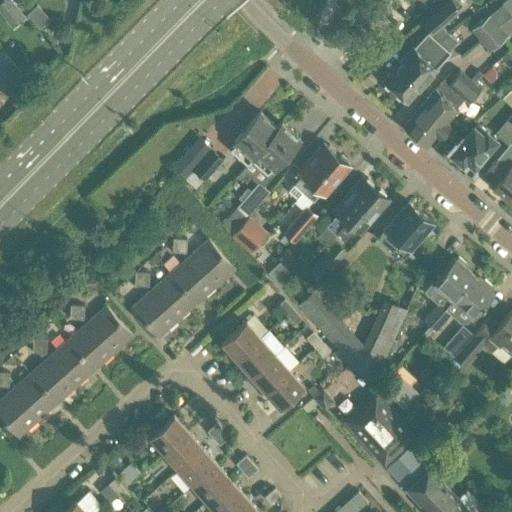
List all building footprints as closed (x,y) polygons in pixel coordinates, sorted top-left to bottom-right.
[(395,89),(448,32),(440,25),(459,8),(452,0),(445,0),(423,20),(431,29),(428,32),(427,32),(414,47),(412,46),(383,78),(386,81),(384,85),(389,89),(393,87),(395,89)] [(15,2),(4,12),(13,23),(25,14),(15,2)] [(479,39),(505,19),(511,13),(502,2),(470,28),(479,39)] [(511,26),(505,19),(479,39),(489,50),(508,34),(506,30),(511,26)] [(448,32),(395,89),(397,91),(395,95),(400,99),(404,97),(407,100),(436,68),(435,66),(448,51),(448,50),(457,40),(448,32)] [(0,45),(0,85),(3,89),(23,74),(0,45)] [(491,83),(496,79),(496,71),(492,67),(484,75),(491,83)] [(435,86),(403,123),(415,134),(454,90),(461,95),(474,81),(459,68),(448,81),(443,77),(436,85),(435,86)] [(480,87),(474,81),(461,95),(454,90),(415,134),(427,143),(435,133),(439,136),(449,124),(446,122),(459,107),(456,105),(464,96),(469,100),(480,87)] [(246,163),(281,122),(280,121),(277,126),(259,111),(233,141),(235,143),(229,149),(246,163)] [(299,137),(281,122),(246,163),(247,164),(251,159),(267,173),(271,166),(273,168),(299,137)] [(454,142),(448,148),(464,162),(467,159),(472,163),(494,138),(484,130),(482,133),(472,125),(463,136),(461,135),(455,143),(454,142)] [(304,190),(337,153),(335,151),(336,147),(331,144),(328,145),(325,142),(299,170),(304,174),(296,183),(304,190)] [(509,198),(511,194),(511,144),(499,160),(496,157),(482,174),(493,183),(492,184),(509,198)] [(204,178),(205,179),(224,157),(211,147),(185,178),(196,187),(204,178)] [(184,176),(195,164),(182,153),(172,166),(184,176)] [(337,153),(304,190),(313,198),(321,190),(325,193),(350,165),(345,160),(346,157),(342,153),(338,154),(337,153)] [(335,231),(374,186),(372,184),(372,181),(368,177),(364,178),(361,176),(334,207),(342,213),(337,219),(334,216),(327,224),(335,231)] [(236,206),(247,216),(270,190),(258,180),(236,206)] [(376,188),(374,186),(335,231),(344,239),(351,231),(347,227),(351,222),(359,229),(387,197),(385,196),(386,192),(379,187),(376,188)] [(384,225),(384,226),(377,237),(393,250),(401,240),(410,247),(432,221),(406,199),(384,225)] [(294,241),(318,214),(307,204),(283,232),(294,241)] [(245,218),(231,234),(251,251),(265,235),(245,218)] [(189,254),(215,284),(235,267),(208,237),(189,254)] [(321,280),(339,260),(326,248),(308,269),(321,280)] [(189,254),(170,271),(196,301),(215,284),(189,254)] [(445,306),(474,273),(465,265),(466,263),(458,256),(456,258),(454,255),(448,262),(440,254),(432,262),(428,271),(435,277),(433,280),(435,281),(431,286),(440,294),(436,298),(439,301),(445,306)] [(281,285),(293,274),(279,260),(267,271),(281,285)] [(142,270),(135,270),(134,284),(141,284),(142,270)] [(170,271),(151,288),(177,318),(196,301),(170,271)] [(445,306),(439,301),(431,310),(443,320),(451,312),(452,313),(460,304),(473,315),(494,290),(491,288),(493,286),(484,278),(483,281),(474,273),(445,306)] [(177,318),(151,288),(132,305),(158,335),(177,318)] [(360,372),(369,381),(376,375),(407,308),(384,298),(363,341),(313,288),(297,303),(350,361),(360,372)] [(286,313),(293,307),(285,297),(277,304),(286,313)] [(78,303),(70,303),(70,317),(77,318),(78,303)] [(106,303),(86,321),(113,350),(132,333),(106,303)] [(293,307),(286,313),(294,323),(302,317),(293,307)] [(511,307),(498,323),(489,315),(473,334),(484,343),(504,360),(511,350),(511,307)] [(443,320),(431,310),(423,319),(436,329),(443,320)] [(236,357),(260,336),(246,319),(221,341),(236,357)] [(86,321),(68,337),(94,367),(113,350),(86,321)] [(462,324),(443,347),(454,356),(454,355),(472,333),(462,324)] [(314,346),(322,339),(313,329),(306,336),(314,346)] [(466,365),(484,343),(473,334),(472,333),(454,355),(466,365)] [(40,337),(33,336),(32,351),(39,351),(40,337)] [(260,336),(236,357),(250,374),(275,352),(260,336)] [(68,337),(49,354),(75,384),(94,367),(68,337)] [(322,339),(314,346),(323,355),(330,349),(322,339)] [(275,352),(250,374),(265,390),(289,368),(275,352)] [(75,384),(49,354),(30,371),(57,401),(75,384)] [(335,393),(357,371),(344,358),(322,380),(335,393)] [(304,385),(289,368),(265,390),(279,406),(304,385)] [(30,371),(11,388),(38,418),(57,401),(30,371)] [(414,396),(392,377),(380,391),(402,410),(414,396)] [(322,387),(313,395),(324,408),(333,399),(322,387)] [(38,418),(11,388),(0,397),(0,414),(19,435),(38,418)] [(384,464),(417,434),(376,389),(375,389),(383,398),(367,413),(359,404),(343,418),(384,464)] [(194,395),(184,403),(190,410),(200,402),(194,395)] [(409,413),(415,419),(424,410),(418,404),(409,413)] [(491,417),(491,410),(485,406),(481,412),(490,419),(491,417)] [(163,451),(188,429),(173,413),(149,435),(163,451)] [(213,436),(223,428),(217,421),(207,430),(213,436)] [(229,435),(223,428),(213,436),(219,443),(229,435)] [(202,446),(188,429),(163,451),(178,467),(202,446)] [(385,467),(427,511),(470,511),(467,508),(476,499),(465,488),(456,497),(446,485),(455,477),(418,437),(385,467)] [(217,462),(202,446),(178,467),(192,484),(217,462)] [(242,469),(251,460),(245,454),(236,462),(242,469)] [(257,467),(251,460),(242,469),(248,476),(257,467)] [(217,462),(192,484),(206,500),(231,478),(217,462)] [(116,493),(124,486),(115,476),(107,483),(116,493)] [(225,511),(245,494),(231,478),(206,500),(217,511),(225,511)] [(124,486),(116,493),(125,502),(132,496),(124,486)] [(264,495),(271,502),(280,493),(274,486),(264,495)] [(351,496),(361,507),(368,501),(358,490),(351,496)] [(259,511),(260,511),(245,494),(225,511),(259,511)] [(87,511),(76,499),(60,511),(87,511)]
